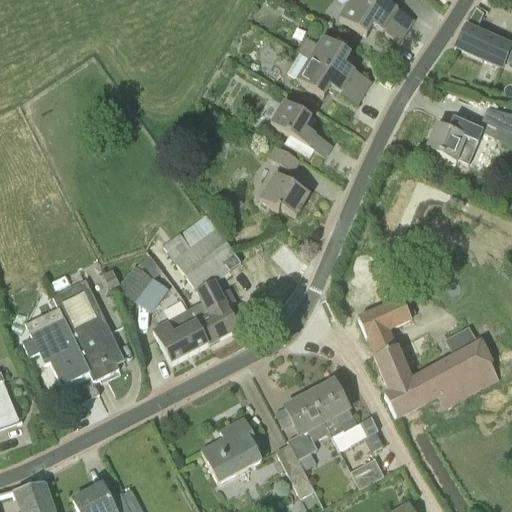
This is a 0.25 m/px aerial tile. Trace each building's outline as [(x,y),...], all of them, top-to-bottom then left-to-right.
[(349,0),(352,2),(352,3),(406,36),(413,23),(386,7),(390,0),(349,0)] [(406,36),(352,3),(339,24),(366,40),(372,30),(399,46),(406,36)] [(481,12),(480,12),(476,9),(466,28),(454,50),(503,71),(511,49),(476,36),(474,35),(483,18),(479,16),(481,12)] [(297,57),(308,63),(307,64),(363,98),(371,85),(343,68),(350,58),(320,42),(317,48),(306,42),(297,57)] [(363,98),(307,64),(296,84),(323,102),(329,91),(357,108),(363,98)] [(304,133),(311,122),(283,105),(268,129),(288,141),(283,149),(309,164),(314,155),(324,161),(332,149),(304,133)] [(511,118),(510,118),(487,112),(477,133),(511,149),(511,118)] [(435,130),(426,154),(456,164),(458,160),(471,165),(482,139),(469,134),(470,130),(452,124),(448,135),(435,130)] [(301,166),(276,151),(269,162),(294,178),(301,166)] [(295,221),(309,199),(275,178),(260,202),(278,214),(279,211),(295,221)] [(196,295),(214,286),(240,267),(205,219),(163,250),(196,295)] [(134,269),(116,292),(134,306),(152,283),(134,269)] [(86,283),(53,298),(63,321),(88,377),(93,386),(118,374),(114,365),(122,361),(102,315),(100,316),(86,283)] [(210,320),(195,328),(207,350),(239,333),(227,311),(235,307),(228,293),(220,297),(214,286),(196,295),(210,320)] [(357,323),(366,343),(389,333),(410,323),(401,303),(359,323),(357,323)] [(170,369),(207,350),(195,328),(189,316),(152,336),(170,369)] [(49,364),(61,390),(88,377),(63,321),(30,336),(43,366),(49,364)] [(32,343),(22,347),(29,361),(39,357),(32,343)] [(396,425),(436,404),(437,403),(443,414),(499,383),(490,368),(493,366),(482,345),(412,384),(406,369),(382,379),(389,397),(383,401),(396,425)] [(398,351),(374,362),(382,379),(406,369),(398,351)] [(0,428),(16,422),(0,377),(0,428)] [(323,391),(308,399),(323,429),(327,437),(329,436),(332,442),(339,455),(366,441),(359,428),(356,429),(333,385),(332,386),(333,387),(324,392),(323,391)] [(286,445),(288,448),(296,463),(297,462),(314,453),(306,438),(323,429),(308,399),(294,406),(294,407),(285,412),(285,411),(284,412),(297,439),(286,445)] [(223,443),(200,455),(215,485),(257,463),(251,451),(257,448),(244,422),(219,435),(223,443)] [(314,495),(297,462),(296,463),(288,448),(275,455),(300,502),(314,495)] [(350,476),(359,493),(383,480),(374,463),(350,476)] [(72,504),(75,511),(113,511),(101,489),(83,498),(85,501),(74,507),(73,504),(72,504)] [(0,507),(16,506),(15,495),(0,495),(0,507)]
